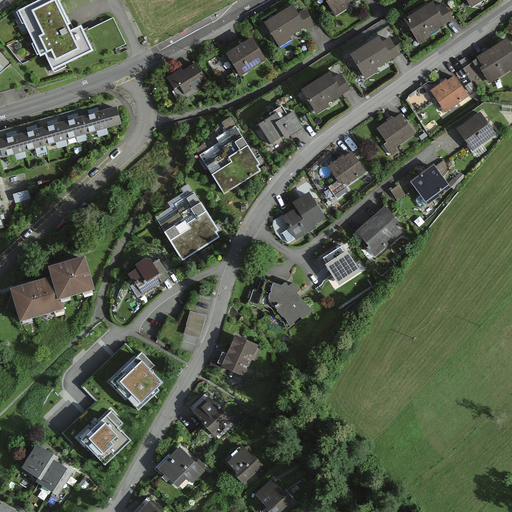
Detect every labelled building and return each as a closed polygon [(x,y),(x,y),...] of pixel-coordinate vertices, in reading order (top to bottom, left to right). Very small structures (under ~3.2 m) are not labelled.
[(59,0),(39,0),(18,10),(40,57),(46,54),(54,70),(93,52),(81,26),(73,30),(65,13),(59,0)] [(327,0),(336,15),(348,8),(346,4),(352,0),(327,0)] [(432,33),(430,30),(453,16),(443,0),(441,0),(436,3),(434,0),(428,0),(403,15),(419,41),(432,33)] [(280,46),(292,39),(290,35),(305,26),(307,28),(315,23),(306,8),(299,12),(294,3),(264,19),(280,46)] [(399,51),(389,34),(382,38),(380,36),(352,53),(365,75),(377,68),(376,65),(399,51)] [(239,75),(267,58),(253,36),(226,52),(239,75)] [(511,41),(508,36),(477,55),(482,64),(479,66),(489,82),(511,67),(511,41)] [(167,76),(182,100),(209,83),(195,61),(183,69),(181,67),(167,76)] [(318,113),(330,106),(328,102),(351,87),(341,71),(334,75),(331,70),(302,87),(318,113)] [(445,110),(470,93),(455,71),(430,88),(445,110)] [(414,108),(432,98),(427,89),(409,99),(414,108)] [(294,109),(288,113),(282,104),(270,111),(272,114),(259,123),(271,143),(285,135),(286,138),(304,126),(294,109)] [(499,131),(481,108),(457,126),(474,149),(499,131)] [(117,109),(93,116),(98,132),(121,126),(117,109)] [(398,150),(395,145),(415,131),(400,110),(377,125),(388,141),(384,143),(391,154),(398,150)] [(93,116),(70,122),(74,138),(98,132),(93,116)] [(261,170),(258,166),(260,164),(231,116),(221,121),(226,130),(215,137),(219,143),(200,155),(224,193),(261,170)] [(70,122),(46,129),(51,145),(74,138),(70,122)] [(46,129),(23,135),(27,151),(51,145),(46,129)] [(23,135),(0,141),(0,145),(4,158),(27,151),(23,135)] [(342,187),(366,170),(349,147),(326,164),(342,187)] [(444,172),(450,168),(444,160),(438,164),(444,172)] [(452,186),(434,162),(410,181),(428,204),(452,186)] [(219,238),(217,233),(219,231),(190,183),(180,189),(185,197),(174,204),(178,210),(159,222),(183,260),(219,238)] [(29,189),(14,194),(17,202),(31,197),(29,189)] [(275,220),(274,225),(277,234),(282,241),(287,243),(295,238),(296,239),(315,228),(313,224),(325,217),(309,190),(293,200),(297,207),(282,216),(275,220)] [(375,256),(402,232),(395,224),(399,220),(385,205),(356,230),(369,245),(367,247),(375,256)] [(358,271),(341,245),(323,257),(340,283),(358,271)] [(83,256),(46,267),(49,277),(55,300),(60,299),(93,289),(83,256)] [(138,297),(169,278),(158,260),(152,263),(148,257),(135,265),(137,268),(127,274),(133,283),(130,285),(138,297)] [(49,277),(8,288),(17,321),(63,308),(60,299),(55,300),(49,277)] [(303,319),(313,310),(296,291),(300,289),(294,283),(291,283),(288,285),(284,281),(281,284),(261,279),(258,289),(254,289),(249,303),(266,309),(272,314),(274,311),(289,326),(299,317),(303,319)] [(185,332),(201,337),(207,313),(191,309),(185,332)] [(218,363),(220,364),(219,366),(242,376),(250,358),(254,360),(259,349),(255,347),(257,343),(234,333),(225,354),(223,353),(218,363)] [(143,355),(114,383),(137,407),(162,383),(150,370),(154,366),(143,355)] [(214,436),(231,420),(209,397),(192,412),(214,436)] [(110,411),(81,439),(104,463),(129,439),(117,427),(121,423),(110,411)] [(252,457),(240,444),(222,460),(234,474),(233,474),(242,483),(262,465),(254,456),(252,457)] [(41,480),(52,463),(55,458),(38,447),(24,469),(41,480)] [(186,487),(202,471),(179,448),(169,458),(167,455),(154,469),(174,488),(180,482),(186,487)] [(71,474),(52,463),(41,480),(39,483),(53,492),(51,494),(60,500),(66,491),(61,488),(71,474)] [(285,489),(282,491),(272,478),(254,493),(265,506),(264,507),(267,511),(277,511),(293,499),(285,489)] [(160,511),(147,498),(132,511),(160,511)] [(16,511),(1,503),(0,504),(0,511),(16,511)]
